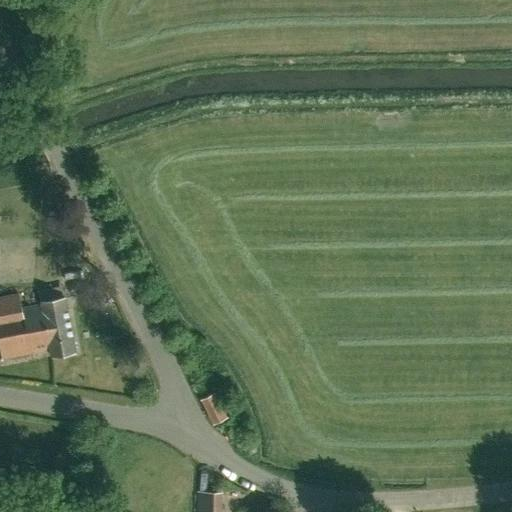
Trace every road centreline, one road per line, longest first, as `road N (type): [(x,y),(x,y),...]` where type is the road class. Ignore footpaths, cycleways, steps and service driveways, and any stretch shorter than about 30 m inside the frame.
road 1 (residential): [(186,422),(0,44)]
road 2 (residential): [(511,491),(394,502),(303,495)]
road 3 (residential): [(186,422),(0,397)]
road 4 (residential): [(303,495),(222,463),(186,422)]
